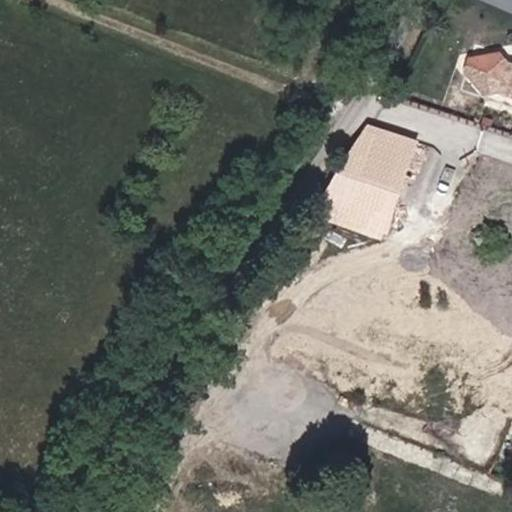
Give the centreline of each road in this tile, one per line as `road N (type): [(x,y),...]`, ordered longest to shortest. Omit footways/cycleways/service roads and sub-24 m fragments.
road 1 (residential): [(414,0),(88,511)]
road 2 (track): [(142,511),(188,354)]
